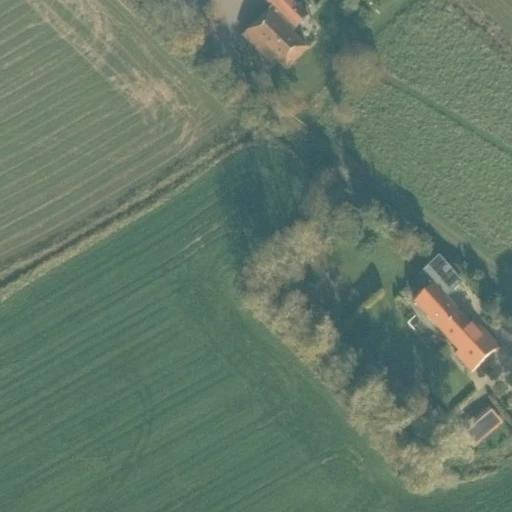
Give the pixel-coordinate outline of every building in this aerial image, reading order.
[(187,32),(210,9),(201,0),(165,0),(160,5),(187,32)] [(218,0),(226,8),(234,0),(218,0)] [(285,72),(306,50),(290,34),(307,17),(289,0),(268,0),(265,3),(270,9),(241,38),(264,60),(269,56),(285,72)] [(333,0),(343,10),(354,0),(333,0)] [(468,326),(445,300),(462,284),(438,257),(414,281),(425,293),(412,305),(457,354),(454,357),(470,374),(497,349),(472,322),(468,326)] [(496,424),(499,422),(487,408),(459,432),(470,445),(473,442),(476,446),(498,426),(496,424)] [(435,445),(455,428),(438,409),(419,426),(435,445)]
